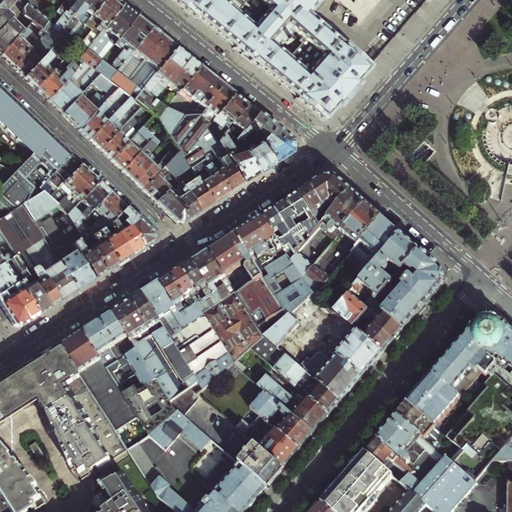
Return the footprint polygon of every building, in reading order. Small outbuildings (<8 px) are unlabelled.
[(0,0),(0,55),(0,56),(28,28),(33,23),(24,15),(23,9),(25,7),(18,0),(0,0)] [(66,0),(65,1),(62,6),(68,11),(49,34),(43,29),(41,31),(37,37),(40,40),(52,49),(59,42),(55,39),(85,0),(66,0)] [(85,0),(55,39),(59,42),(65,48),(66,49),(73,40),(68,36),(79,22),(84,27),(87,23),(105,0),(85,0)] [(116,1),(115,0),(105,0),(87,23),(93,28),(81,43),(81,47),(74,56),(76,57),(79,60),(123,6),(116,1)] [(171,0),(182,8),(190,15),(195,19),(196,18),(197,17),(212,30),(234,47),(234,48),(259,69),(260,68),(298,98),(297,99),(307,107),(322,120),(324,121),(325,120),(326,120),(329,117),(328,116),(336,108),(338,107),(341,109),(361,86),(359,84),(360,83),(358,81),(366,71),(367,72),(370,69),(368,67),(356,57),(342,46),(341,47),(306,16),(319,0),(426,0),(428,1),(429,0),(430,1),(430,0),(171,0)] [(24,15),(33,23),(41,31),(43,29),(48,22),(27,5),(25,7),(23,9),(24,15)] [(129,11),(123,6),(79,60),(83,63),(90,68),(92,69),(93,71),(101,61),(119,40),(137,17),(129,11)] [(145,24),(137,17),(119,40),(124,44),(119,51),(121,53),(113,64),(119,69),(152,29),(145,24)] [(9,64),(13,68),(37,42),(30,35),(32,32),(28,28),(0,56),(9,64)] [(152,29),(119,69),(116,73),(109,82),(118,89),(130,98),(133,100),(176,49),(164,39),(152,29)] [(20,75),(24,78),(40,62),(34,56),(42,48),(48,54),(52,49),(40,40),(37,42),(13,68),(20,75)] [(31,85),(35,89),(58,66),(52,59),(54,57),(55,59),(65,48),(59,42),(52,49),(48,54),(40,62),(24,78),(31,85)] [(176,49),(133,100),(141,107),(157,118),(166,108),(156,99),(163,90),(157,84),(159,82),(166,87),(168,84),(179,92),(181,89),(199,68),(188,59),(176,49)] [(43,96),(47,101),(83,63),(79,60),(76,57),(65,69),(67,70),(65,72),(58,66),(35,89),(43,96)] [(116,73),(101,61),(93,71),(100,75),(109,82),(116,73)] [(62,115),(79,97),(81,95),(74,88),(78,84),(76,82),(90,68),(83,63),(47,101),(57,109),(62,115)] [(166,108),(157,118),(175,146),(178,152),(182,157),(195,142),(206,128),(213,120),(233,95),(208,75),(199,68),(181,89),(200,104),(188,118),(166,108)] [(85,91),(92,83),(100,75),(93,71),(92,69),(81,80),(82,87),(85,91)] [(70,122),(79,130),(118,89),(109,82),(100,75),(92,83),(102,93),(104,91),(108,95),(104,100),(97,94),(87,105),(79,97),(62,115),(70,122)] [(0,219),(21,207),(42,193),(38,190),(46,181),(70,157),(0,89),(0,219)] [(85,137),(89,140),(112,117),(106,112),(116,101),(121,107),(130,98),(118,89),(79,130),(85,137)] [(240,100),(233,95),(213,120),(219,125),(211,135),(216,143),(228,128),(247,106),(240,100)] [(97,148),(100,151),(123,126),(117,120),(130,107),(136,112),(139,109),(141,107),(133,100),(130,98),(121,107),(112,117),(89,140),(97,148)] [(247,106),(228,128),(235,140),(249,124),(257,114),(249,108),(247,106)] [(107,158),(110,161),(137,132),(131,127),(137,121),(138,118),(143,113),(139,109),(136,112),(123,126),(100,151),(107,158)] [(292,142),(257,114),(249,124),(275,165),(278,162),(280,161),(289,156),(291,155),(292,142)] [(249,124),(235,140),(244,154),(257,176),(263,172),(270,168),(275,165),(249,124)] [(131,181),(155,157),(149,152),(158,142),(142,127),(137,132),(147,143),(121,171),(128,177),(131,181)] [(216,143),(211,135),(206,128),(195,142),(209,165),(228,195),(237,189),(242,185),(216,143)] [(228,144),(235,140),(228,128),(216,143),(242,185),(254,178),(257,176),(244,154),(232,162),(230,159),(232,157),(230,154),(232,152),(232,151),(228,144)] [(117,167),(121,171),(147,143),(137,132),(110,161),(117,167)] [(192,173),(203,167),(204,168),(209,165),(195,142),(182,157),(192,173)] [(178,152),(175,146),(160,162),(155,157),(131,181),(136,185),(141,191),(156,176),(163,168),(178,152)] [(182,157),(178,152),(163,168),(170,175),(177,182),(192,173),(182,157)] [(70,157),(46,181),(57,191),(60,188),(80,166),(76,162),(70,157)] [(225,196),(228,195),(209,165),(204,168),(207,174),(197,181),(212,205),(219,200),(225,196)] [(80,166),(60,188),(68,196),(71,192),(74,195),(74,200),(62,212),(67,216),(98,183),(90,175),(80,166)] [(167,196),(173,190),(174,189),(176,187),(179,184),(177,182),(170,175),(162,182),(156,176),(141,191),(150,199),(154,203),(164,193),(167,196)] [(210,206),(212,205),(197,181),(194,176),(182,188),(184,189),(186,191),(199,213),(201,211),(210,206)] [(328,196),(324,180),(320,183),(311,188),(326,213),(331,209),(330,206),(331,199),(328,196)] [(329,181),(324,180),(328,196),(331,199),(330,206),(331,209),(335,212),(351,194),(340,184),(336,181),(331,181),(329,181)] [(98,183),(67,216),(75,228),(89,214),(109,194),(104,189),(98,183)] [(326,213),(311,188),(308,191),(301,195),(299,196),(320,229),(329,219),(326,213)] [(195,215),(199,213),(186,191),(184,189),(182,191),(181,191),(181,192),(183,195),(180,198),(176,201),(188,220),(195,215)] [(185,222),(188,220),(176,201),(180,198),(177,195),(173,190),(167,196),(164,193),(154,203),(165,214),(175,223),(178,224),(182,224),(185,222)] [(62,212),(42,193),(21,207),(31,222),(49,211),(63,227),(62,228),(62,229),(62,230),(62,231),(63,231),(64,231),(65,231),(71,240),(70,241),(70,242),(70,243),(70,244),(71,245),(72,245),(82,239),(79,235),(75,228),(67,216),(62,212)] [(109,194),(89,214),(97,223),(79,235),(82,239),(83,242),(96,234),(106,228),(109,226),(115,220),(125,209),(117,202),(109,194)] [(359,201),(351,194),(335,212),(329,219),(320,229),(334,243),(366,207),(359,201)] [(293,200),(287,204),(310,240),(320,229),(299,196),(293,200)] [(280,208),(275,211),(300,251),(310,240),(287,204),(280,208)] [(69,296),(76,292),(50,251),(31,222),(21,207),(0,219),(0,234),(6,244),(14,257),(26,275),(35,269),(37,269),(58,303),(69,296)] [(313,267),(302,279),(308,290),(314,296),(315,296),(353,252),(382,220),(373,213),(366,207),(334,243),(313,267)] [(143,226),(125,209),(115,220),(117,221),(118,220),(126,228),(128,227),(142,249),(148,245),(152,243),(152,239),(153,235),(143,226)] [(270,214),(263,219),(283,251),(291,262),(298,254),(300,251),(275,211),(270,214)] [(273,257),(283,251),(263,219),(261,220),(255,224),(252,226),(273,257)] [(138,252),(142,249),(128,227),(126,228),(120,232),(115,223),(117,221),(115,220),(109,226),(115,235),(129,257),(133,255),(138,252)] [(394,231),(382,220),(353,252),(365,263),(359,270),(366,276),(401,236),(394,231)] [(240,234),(235,237),(288,318),(314,296),(308,290),(302,279),(291,262),(283,251),(273,257),(252,226),(249,228),(240,234)] [(125,260),(129,257),(115,235),(112,237),(106,228),(96,234),(117,266),(119,264),(125,260)] [(113,268),(117,266),(96,234),(83,242),(86,247),(89,251),(104,274),(107,272),(113,268)] [(411,245),(401,236),(366,276),(334,313),(351,328),(353,329),(363,318),(368,313),(353,299),(363,287),(374,297),(374,305),(420,252),(411,245)] [(213,251),(210,253),(265,338),(288,318),(235,237),(230,240),(222,245),(218,248),(213,251)] [(99,276),(104,274),(89,251),(84,254),(81,248),(82,247),(84,249),(86,247),(83,242),(82,239),(72,245),(72,246),(75,252),(93,280),(95,279),(99,276)] [(6,244),(0,248),(0,266),(3,264),(10,260),(14,257),(6,244)] [(85,286),(93,280),(75,252),(64,259),(62,256),(64,255),(64,254),(65,253),(65,251),(65,249),(64,248),(62,246),(61,246),(59,246),(50,251),(76,292),(85,286)] [(440,270),(420,252),(374,305),(373,307),(403,333),(410,325),(422,311),(425,308),(426,308),(429,304),(432,300),(437,294),(439,291),(440,292),(445,286),(445,280),(445,273),(440,269),(440,270)] [(199,260),(192,264),(213,296),(202,303),(197,306),(234,365),(251,350),(264,339),(265,338),(210,253),(207,255),(199,260)] [(298,254),(291,262),(302,279),(313,267),(298,254)] [(3,264),(0,266),(0,294),(6,290),(10,288),(16,284),(24,279),(27,277),(26,275),(14,257),(10,260),(18,272),(11,277),(3,264)] [(182,271),(202,303),(213,296),(192,264),(187,267),(183,270),(182,271)] [(35,269),(26,275),(27,277),(31,284),(48,310),(55,305),(58,303),(37,269),(35,269)] [(191,309),(197,306),(202,303),(182,271),(176,275),(171,278),(186,301),(190,307),(191,309)] [(198,382),(204,391),(234,365),(197,306),(191,309),(190,307),(186,309),(187,312),(185,313),(180,304),(186,301),(171,278),(166,281),(158,286),(149,292),(143,296),(198,382)] [(24,279),(16,284),(37,316),(43,313),(48,310),(31,284),(26,287),(24,282),(26,281),(24,279)] [(35,317),(37,316),(16,284),(10,288),(11,290),(13,289),(16,293),(10,297),(27,323),(28,322),(32,320),(35,317)] [(23,326),(27,323),(10,297),(6,290),(0,294),(0,306),(13,326),(17,327),(20,327),(23,326)] [(169,403),(198,382),(143,296),(136,300),(129,305),(120,310),(113,315),(169,403)] [(371,370),(383,356),(357,332),(351,338),(347,338),(344,341),(345,345),(335,357),(337,358),(332,364),(321,355),(317,355),(310,363),(307,361),(301,369),(294,363),(303,353),(302,348),(291,339),(323,303),(315,296),(314,296),(288,318),(265,338),(264,339),(340,405),(353,391),(371,370)] [(399,338),(403,333),(373,307),(368,313),(363,318),(393,344),(399,338)] [(138,419),(149,438),(177,414),(169,403),(113,315),(110,317),(103,321),(100,323),(98,324),(93,327),(91,329),(85,332),(84,333),(138,419)] [(388,350),(393,344),(363,318),(353,329),(357,332),(383,356),(388,350)] [(479,323),(477,325),(474,328),(473,327),(469,331),(470,332),(468,334),(466,337),(465,336),(463,338),(464,339),(458,346),(457,345),(455,347),(456,348),(452,352),(451,352),(449,354),(450,355),(447,358),(444,361),(442,362),(443,363),(439,368),(438,367),(436,370),(421,388),(407,404),(434,428),(466,393),(477,402),(451,432),(458,438),(452,444),(460,451),(454,458),(450,462),(474,483),(492,462),(511,440),(511,333),(506,328),(505,327),(503,325),(502,326),(500,324),(497,322),(495,321),(493,321),(489,320),(485,320),(482,321),(479,323)] [(357,332),(353,329),(351,328),(344,336),(347,338),(351,338),(357,332)] [(72,341),(61,348),(115,434),(138,419),(84,333),(72,341)] [(336,410),(340,405),(264,339),(251,350),(308,400),(329,418),(336,410)] [(0,511),(25,511),(29,510),(31,511),(30,511),(33,511),(47,504),(38,494),(40,491),(0,446),(0,423),(4,420),(10,416),(13,414),(17,412),(21,409),(23,408),(25,407),(31,405),(39,404),(73,470),(77,468),(83,480),(94,473),(95,473),(95,472),(95,470),(95,469),(95,468),(97,467),(99,470),(127,452),(115,434),(61,348),(25,371),(0,386),(0,511)] [(323,426),(329,418),(308,400),(302,407),(268,377),(258,388),(264,393),(313,436),(323,426)] [(198,382),(169,403),(177,414),(178,413),(184,418),(200,399),(197,397),(204,391),(198,382)] [(310,440),(313,436),(264,393),(256,402),(253,402),(250,405),(250,409),(259,417),(300,452),(303,448),(310,440)] [(402,409),(396,416),(450,462),(454,458),(436,442),(442,435),(434,428),(407,404),(402,409)] [(178,413),(177,414),(149,438),(166,452),(180,435),(201,454),(211,441),(184,418),(178,413)] [(433,511),(452,511),(476,485),(474,483),(450,462),(396,416),(394,419),(384,430),(376,439),(414,473),(409,474),(406,478),(401,484),(410,492),(428,508),(433,511)] [(293,460),(300,452),(259,417),(250,427),(242,421),(235,429),(255,447),(284,471),(293,460)] [(404,477),(406,478),(409,474),(414,473),(376,439),(374,441),(364,453),(381,467),(388,459),(404,473),(404,474),(404,477)] [(511,462),(511,440),(492,462),(509,462),(511,462)] [(36,444),(29,448),(39,463),(46,459),(36,444)] [(234,511),(220,499),(214,505),(212,504),(209,503),(207,503),(205,503),(203,503),(200,504),(198,505),(195,506),(192,511),(187,507),(189,505),(170,489),(170,488),(161,480),(162,480),(139,444),(127,452),(158,499),(173,511),(234,511)] [(276,480),(284,471),(255,447),(248,455),(247,454),(245,456),(246,457),(238,465),(240,467),(267,490),(276,480)] [(374,499),(393,478),(381,467),(364,453),(360,457),(339,482),(323,500),(320,504),(329,511),(363,511),(367,508),(368,509),(376,500),(374,499)] [(247,511),(253,507),(267,490),(240,467),(235,473),(223,462),(203,485),(220,499),(234,511),(247,511)] [(148,511),(126,476),(115,482),(114,480),(101,488),(109,501),(111,500),(115,506),(105,511),(148,511)] [(424,511),(428,508),(410,492),(392,511),(424,511)]
